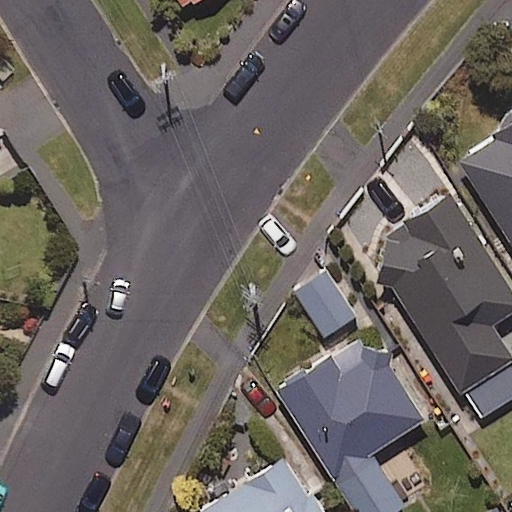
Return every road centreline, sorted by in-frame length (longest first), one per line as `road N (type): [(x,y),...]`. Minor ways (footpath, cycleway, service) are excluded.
road 1 (residential): [(204,208),(148,291),(35,511)]
road 2 (residential): [(204,208),(148,163),(43,0)]
road 3 (residential): [(361,0),(204,208)]
